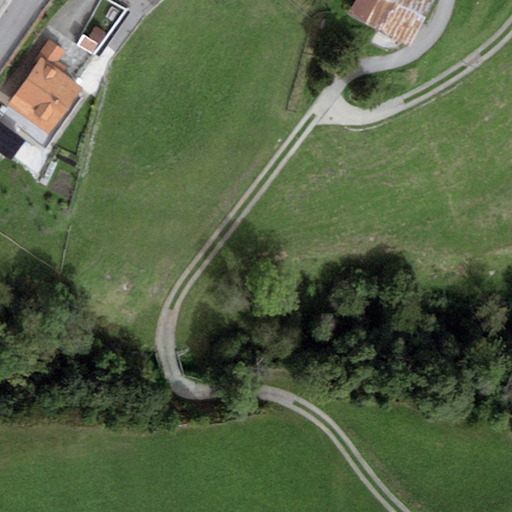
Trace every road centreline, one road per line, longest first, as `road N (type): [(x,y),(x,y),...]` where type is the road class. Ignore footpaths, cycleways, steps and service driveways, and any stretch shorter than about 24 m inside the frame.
road 1 (track): [(395,511),(327,426),(272,394),(187,386),(165,351),(169,312),(332,97)]
road 2 (track): [(332,97),(346,117),(375,118),(415,101),(511,26)]
road 3 (track): [(332,97),(358,69),(422,47),(445,0)]
